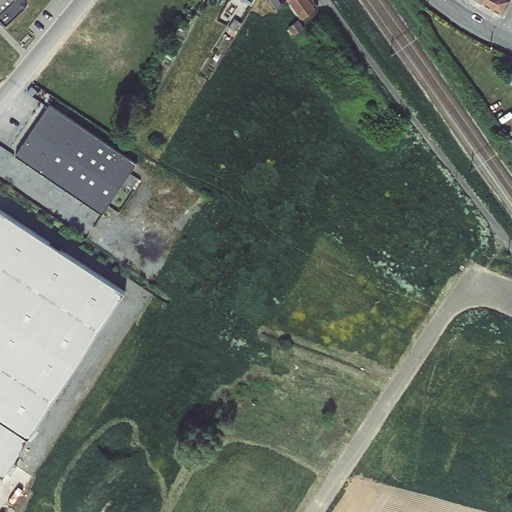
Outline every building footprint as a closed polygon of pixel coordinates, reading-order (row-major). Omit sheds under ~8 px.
[(0,0),(0,15),(5,21),(28,0),(0,0)] [(312,0),(288,0),(301,18),(318,7),(312,0)] [(483,0),(482,3),(503,14),(510,0),(483,0)] [(281,4),(276,8),(281,16),(282,14),(281,12),(284,10),(282,7),(286,5),(284,2),(281,4)] [(234,18),(228,28),(234,32),(241,23),(234,18)] [(298,20),(289,28),(294,35),(303,28),(298,20)] [(136,163),(50,106),(16,157),(102,215),(118,186),(134,193),(140,184),(129,174),(136,163)] [(0,480),(125,290),(0,211),(0,480)]
